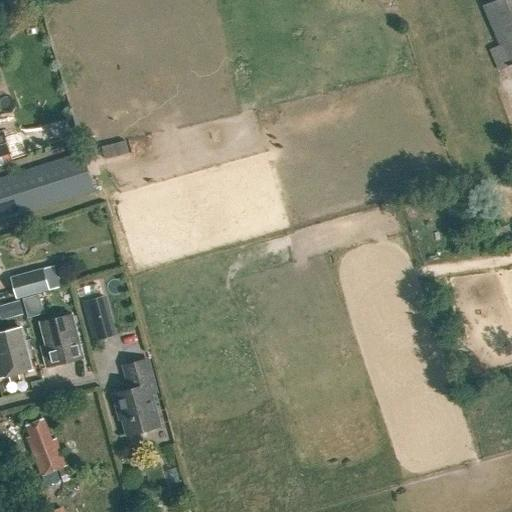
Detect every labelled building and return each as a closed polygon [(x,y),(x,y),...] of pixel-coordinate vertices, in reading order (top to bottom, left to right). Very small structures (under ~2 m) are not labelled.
[(511,0),(495,0),(481,6),(498,45),(488,50),(497,71),(511,64),(511,0)] [(0,156),(9,153),(4,138),(0,138),(0,156)] [(0,175),(0,221),(94,191),(82,150),(0,175)] [(511,225),(495,230),(498,243),(511,239),(511,225)] [(10,277),(15,298),(49,289),(43,268),(10,277)] [(39,294),(23,299),(28,318),(44,314),(39,294)] [(83,302),(90,325),(104,322),(97,298),(83,302)] [(5,304),(8,318),(26,314),(23,300),(5,304)] [(46,346),(41,347),(46,367),(81,358),(71,315),(40,323),(46,346)] [(0,378),(31,371),(20,328),(0,333),(0,378)] [(123,366),(130,389),(113,394),(118,411),(121,410),(127,435),(158,426),(149,394),(155,392),(146,360),(123,366)] [(32,378),(35,388),(47,385),(43,374),(32,378)] [(43,418),(25,426),(31,441),(27,442),(41,476),(66,466),(55,439),(52,441),(43,418)]
